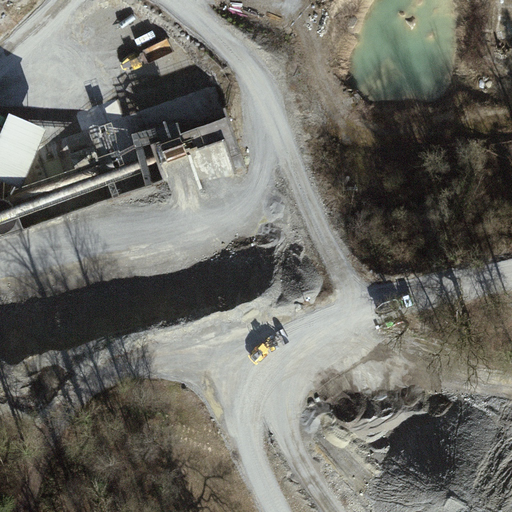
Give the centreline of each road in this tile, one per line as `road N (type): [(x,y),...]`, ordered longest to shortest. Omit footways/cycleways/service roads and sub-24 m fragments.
road 1 (track): [(220,380),(385,293),(511,266)]
road 2 (track): [(31,511),(42,466),(106,414),(220,380)]
road 3 (track): [(278,511),(220,380)]
